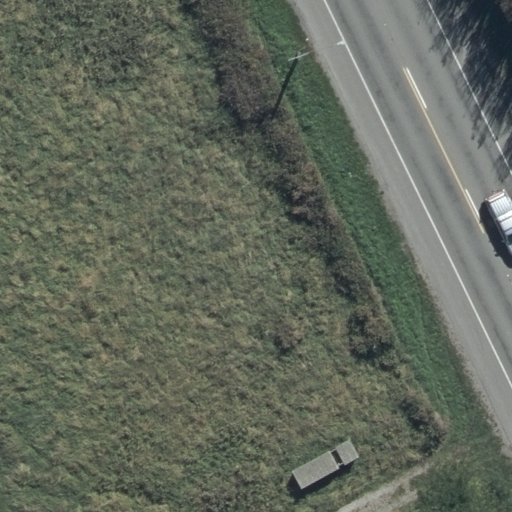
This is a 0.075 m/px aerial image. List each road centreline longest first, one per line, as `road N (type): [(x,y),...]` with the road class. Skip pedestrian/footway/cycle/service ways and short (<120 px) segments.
road 1 (secondary): [(511,277),(377,0)]
road 2 (track): [(511,431),(362,511)]
